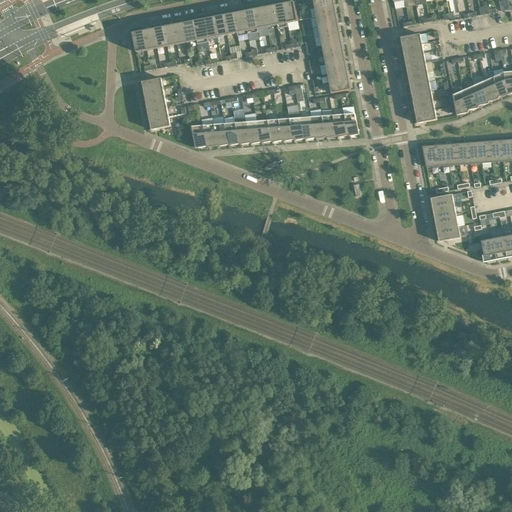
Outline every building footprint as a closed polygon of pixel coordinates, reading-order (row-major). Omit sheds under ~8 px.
[(313,0),(315,9),(334,5),(333,0),(313,0)] [(284,4),(287,24),(297,22),(294,2),(284,4)] [(287,24),(284,4),(274,6),(277,26),(287,24)] [(334,5),(315,9),(317,18),(336,14),(334,5)] [(264,8),(267,28),(277,26),(274,6),(264,8)] [(267,28),(264,8),(254,10),(257,30),(267,28)] [(244,12),(247,32),(257,30),(254,10),(244,12)] [(247,32),(244,12),(234,14),(237,33),(247,32)] [(224,16),(227,35),(237,33),(234,14),(224,16)] [(317,18),(319,27),(338,24),(336,14),(317,18)] [(227,35),(224,16),(214,18),(217,37),(227,35)] [(204,20),(207,39),(217,37),(214,18),(204,20)] [(207,39),(204,20),(193,22),(197,41),(207,39)] [(183,24),(187,43),(197,41),(193,22),(183,24)] [(187,43),(183,24),(173,25),(177,45),(187,43)] [(338,24),(319,27),(321,38),(340,34),(338,24)] [(163,27),(167,47),(177,45),(173,25),(163,27)] [(153,29),(157,49),(167,47),(163,27),(153,29)] [(147,51),(157,49),(153,29),(143,31),(147,51)] [(133,33),(137,53),(147,51),(143,31),(133,33)] [(322,46),(341,43),(340,34),(321,38),(322,46)] [(401,38),(403,48),(422,44),(420,34),(401,38)] [(341,43),(322,46),(324,56),(343,52),(341,43)] [(422,44),(403,48),(405,57),(424,53),(422,44)] [(343,52),(324,56),(326,65),(345,61),(343,52)] [(406,67),(426,63),(424,53),(405,57),(406,67)] [(345,61),(326,65),(328,75),(347,71),(345,61)] [(408,76),(428,72),(426,63),(406,67),(408,76)] [(328,75),(330,84),(349,80),(347,71),(328,75)] [(494,76),(498,98),(507,94),(508,94),(504,71),(494,76)] [(428,72),(408,76),(410,86),(430,82),(428,72)] [(494,76),(484,81),(488,102),(498,98),(494,76)] [(143,83),(145,92),(165,89),(163,79),(143,83)] [(349,80),(330,84),(331,94),(351,90),(349,80)] [(473,85),(478,107),(488,102),(484,81),(473,85)] [(410,86),(412,95),(431,92),(430,82),(410,86)] [(468,111),(478,107),(473,85),(463,90),(468,111)] [(145,92),(147,102),(166,98),(165,89),(145,92)] [(468,111),(463,90),(453,95),(457,116),(460,115),(468,111)] [(414,105),(433,101),(431,92),(412,95),(414,105)] [(147,102),(149,112),(168,108),(166,98),(147,102)] [(414,105),(416,114),(435,111),(433,101),(414,105)] [(149,112),(151,122),(170,118),(168,108),(149,112)] [(437,120),(435,111),(416,114),(418,124),(437,120)] [(355,114),(345,115),(349,136),(359,135),(355,114)] [(334,116),(338,137),(349,136),(345,115),(334,116)] [(334,116),(323,117),(327,137),(338,137),(334,116)] [(312,118),(316,138),(327,137),(323,117),(312,118)] [(153,132),(172,128),(170,118),(151,122),(153,132)] [(290,119),(294,140),(305,139),(301,118),(290,119)] [(312,118),(301,118),(305,139),(316,138),(312,118)] [(290,119),(280,120),(284,141),(294,140),(290,119)] [(269,121),(273,142),(284,141),(280,120),(269,121)] [(269,121),(258,122),(262,142),(273,142),(269,121)] [(247,123),(251,143),(262,142),(258,122),(247,123)] [(247,123),(236,124),(240,144),(251,143),(247,123)] [(225,124),(215,125),(219,146),(229,145),(225,124)] [(225,124),(229,145),(240,144),(236,124),(225,124)] [(204,126),(208,147),(219,146),(215,125),(204,126)] [(204,126),(192,127),(196,148),(208,147),(204,126)] [(503,162),(511,161),(511,153),(510,141),(509,140),(499,141),(499,142),(503,162)] [(488,142),(488,143),(492,163),(503,162),(499,142),(499,141),(488,142)] [(481,164),(492,163),(488,143),(488,142),(477,143),(481,164)] [(466,144),(466,143),(455,144),(455,145),(459,165),(470,165),(466,144)] [(481,164),(477,143),(466,143),(466,144),(470,165),(481,164)] [(455,144),(444,145),(445,146),(449,166),(459,165),(455,145),(455,144)] [(449,166),(445,146),(444,145),(434,146),(434,147),(438,167),(449,166)] [(434,147),(434,146),(422,147),(426,168),(438,167),(434,147)] [(455,206),(452,195),(431,199),(433,210),(434,210),(455,206)] [(455,206),(434,210),(433,210),(435,221),(436,220),(457,217),(455,206)] [(437,231),(438,231),(459,227),(457,217),(436,220),(435,221),(437,231)] [(437,231),(439,243),(441,242),(446,241),(461,238),(459,227),(438,231),(437,231)] [(503,237),(504,237),(503,234),(492,237),(492,240),(493,239),(496,259),(497,260),(507,258),(507,257),(503,237)] [(503,237),(507,257),(507,258),(511,257),(511,235),(504,237),(503,237)] [(481,242),(484,255),(482,256),(483,259),(484,263),(497,260),(496,259),(493,239),(492,240),(481,242)]
